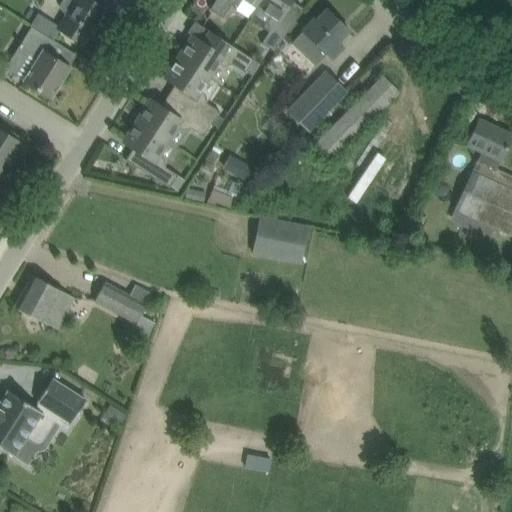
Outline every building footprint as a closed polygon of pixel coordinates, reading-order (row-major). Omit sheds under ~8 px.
[(63,12),(66,14),(58,29),(84,46),(107,10),(91,0),(73,0),(74,0),(72,0),(63,0),(60,4),(60,9),(63,12)] [(242,0),(246,0),(258,7),(262,0),(216,0),(210,9),(223,18),(231,5),(240,4),(242,0)] [(292,0),(262,0),(258,7),(272,17),(268,22),(270,31),(262,43),(275,52),(303,9),(292,2),(292,0)] [(292,45),(314,66),(327,53),(332,57),(342,46),(338,42),(349,30),(328,10),(318,22),(316,20),(292,45)] [(57,43),(51,39),(32,26),(19,46),(38,59),(24,81),(51,98),(70,67),(50,55),(57,43)] [(179,57),(209,77),(219,63),(224,66),(233,64),(245,73),(254,60),(210,31),(203,43),(193,36),(179,57)] [(209,77),(179,57),(165,78),(175,85),(168,95),(212,124),(219,113),(206,105),(205,96),(199,92),(209,77)] [(285,111),(308,133),(348,92),(325,70),(285,111)] [(311,149),(328,165),(400,92),(383,75),(311,149)] [(449,85),(460,94),(466,85),(455,77),(449,85)] [(212,124),(168,95),(161,106),(151,100),(137,121),(168,140),(178,125),(183,128),(192,126),(205,135),(212,124)] [(510,236),(511,231),(511,175),(497,169),(511,136),(511,134),(479,119),(467,147),(482,154),(454,209),(510,236)] [(158,154),(168,140),(137,121),(124,142),(134,148),(126,160),(170,188),(178,175),(166,167),(164,158),(158,154)] [(0,179),(21,145),(22,144),(0,129),(0,179)] [(244,164),(238,175),(249,181),(255,170),(244,164)] [(204,203),(206,192),(188,188),(185,199),(204,203)] [(235,198),(213,189),(207,203),(215,206),(216,202),(231,208),(235,198)] [(302,263),(309,226),(259,216),(252,254),(302,263)] [(57,330),(74,298),(33,275),(16,306),(15,307),(57,330)] [(147,304),(105,281),(95,301),(132,321),(137,324),(147,304)] [(40,443),(44,441),(60,415),(72,423),(87,400),(52,378),(38,401),(39,402),(36,408),(8,390),(0,403),(0,451),(1,452),(4,450),(14,457),(27,437),(41,446),(42,444),(40,443)]
